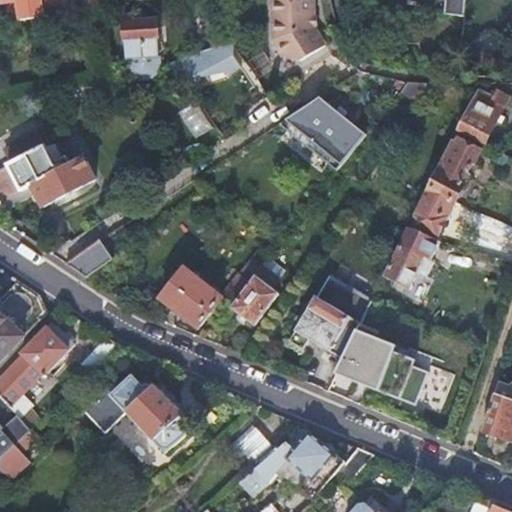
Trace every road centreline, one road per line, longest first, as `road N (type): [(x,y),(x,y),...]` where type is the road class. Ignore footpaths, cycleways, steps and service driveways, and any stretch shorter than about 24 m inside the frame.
road 1 (residential): [(0,243),(129,331),(511,493)]
road 2 (unknown): [(40,271),(356,58)]
